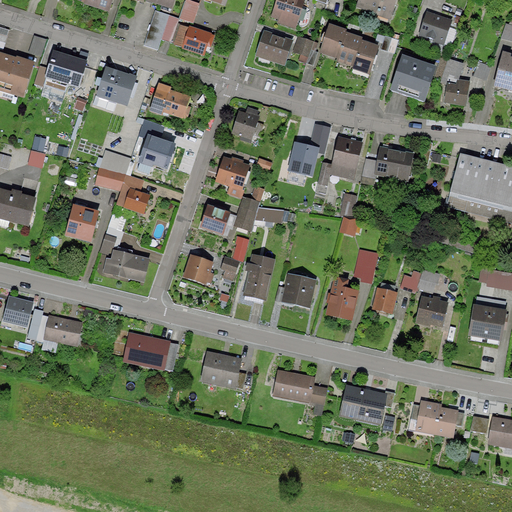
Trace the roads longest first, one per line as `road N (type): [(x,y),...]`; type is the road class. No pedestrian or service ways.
road 1 (residential): [(152,312),(511,390)]
road 2 (residential): [(511,142),(228,86)]
road 3 (residential): [(228,86),(0,16)]
road 4 (residential): [(152,312),(228,86)]
road 5 (residential): [(0,274),(152,312)]
